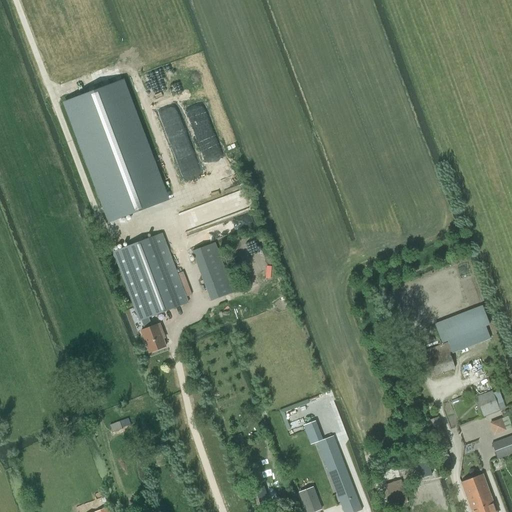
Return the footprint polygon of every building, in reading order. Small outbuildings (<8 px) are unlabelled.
[(191,159),(166,79),(150,84),(175,164),(191,159)] [(121,80),(61,103),(104,215),(107,222),(166,200),(164,193),(121,80)] [(148,317),(188,302),(162,233),(113,252),(139,321),(141,320),(145,329),(140,331),(149,353),(166,346),(161,334),(163,333),(159,324),(151,327),(148,317)] [(210,300),(233,292),(215,243),(192,252),(210,300)] [(482,306),(435,324),(442,343),(448,341),(452,353),(490,338),(486,327),(490,325),(482,306)] [(445,344),(420,353),(429,378),(455,369),(445,344)] [(482,417),(499,410),(492,391),(474,398),(482,417)] [(443,431),(437,417),(427,421),(432,435),(439,453),(450,449),(443,431)] [(507,417),(501,419),(505,430),(511,428),(507,417)] [(128,418),(110,425),(113,432),(122,428),(122,427),(131,424),(128,418)] [(488,423),(493,435),(505,430),(500,418),(488,423)] [(318,426),(306,431),(311,444),(317,442),(323,439),(318,426)] [(241,434),(233,436),(236,444),(243,441),(241,434)] [(498,459),(511,453),(511,435),(492,443),(498,459)] [(343,511),(357,511),(361,510),(358,501),(351,504),(349,498),(356,496),(333,436),(323,439),(317,442),(343,511)] [(443,466),(451,463),(448,457),(441,459),(443,466)] [(427,461),(415,464),(419,479),(431,475),(427,461)] [(486,506),(493,504),(482,474),(461,482),(466,496),(474,494),(477,492),(479,497),(482,496),(486,506)] [(399,479),(384,485),(392,507),(407,502),(399,479)] [(301,493),(308,511),(318,511),(323,510),(315,488),(301,493)] [(474,494),(466,496),(472,511),(496,511),(493,504),(486,506),(482,496),(479,497),(477,492),(474,494)]
